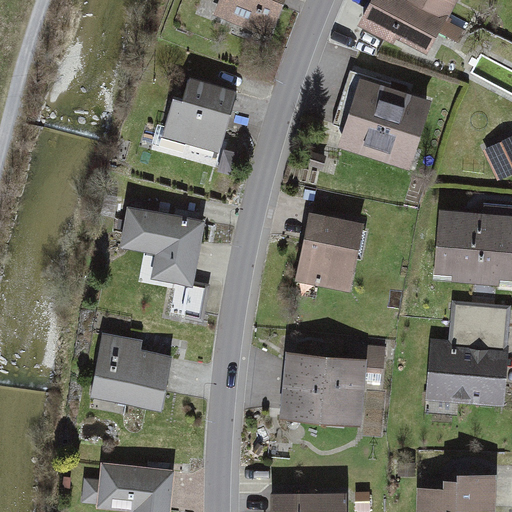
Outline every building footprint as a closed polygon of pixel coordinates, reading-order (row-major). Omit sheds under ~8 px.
[(218,0),(213,15),(271,35),(283,0),(218,0)] [(434,64),(454,24),(408,0),(379,0),(365,29),(434,64)] [(408,0),(454,24),(466,2),(463,1),(463,0),(408,0)] [(171,101),(161,139),(220,155),(236,93),(190,81),(184,104),(171,101)] [(365,84),(343,153),(413,175),(435,106),(365,84)] [(511,140),(484,154),(500,186),(511,180),(511,140)] [(205,223),(129,210),(122,250),(158,257),(153,280),(194,287),(205,223)] [(511,217),(440,212),(435,280),(511,286),(511,217)] [(352,297),(364,231),(311,222),(300,288),(352,297)] [(453,302),(450,342),(429,340),(424,413),(453,415),(454,403),(504,407),(511,306),(453,302)] [(172,360),(141,354),(142,346),(101,338),(100,346),(90,399),(162,413),(172,360)] [(373,367),(290,359),(284,425),(367,432),(373,367)] [(97,510),(118,511),(170,511),(174,472),(101,465),(97,510)] [(84,499),(97,499),(97,473),(84,473),(84,499)] [(443,483),(443,491),(417,491),(416,511),(494,511),(495,478),(457,477),(457,483),(443,483)] [(276,499),(275,511),(350,511),(351,498),(276,499)]
